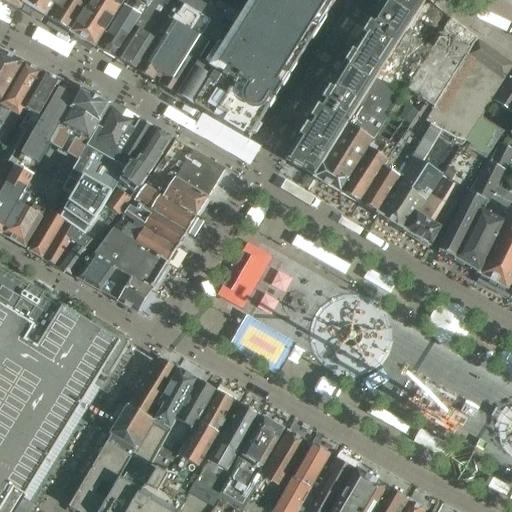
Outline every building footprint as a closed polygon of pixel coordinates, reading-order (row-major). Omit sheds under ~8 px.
[(24,5),(27,0),(0,0),(3,1),(3,2),(5,3),(5,2),(20,10),(21,10),(24,5)] [(27,0),(24,5),(71,34),(92,0),(27,0)] [(92,0),(71,34),(71,35),(74,37),(74,35),(93,47),(95,49),(125,0),(92,0)] [(125,0),(95,49),(100,51),(114,59),(116,61),(153,0),(125,0)] [(153,0),(116,61),(136,72),(138,73),(183,0),(153,0)] [(197,0),(183,0),(138,73),(142,76),(142,75),(148,78),(147,79),(149,80),(149,79),(156,83),(155,84),(156,84),(156,83),(164,88),(163,89),(164,89),(165,89),(171,92),(170,93),(171,94),(172,93),(176,95),(176,96),(177,96),(211,39),(224,19),(232,24),(239,13),(219,1),(213,10),(197,0)] [(212,40),(177,98),(194,108),(194,107),(215,120),(218,115),(226,120),(223,125),(243,138),(246,132),(252,136),(260,123),(269,109),(267,108),(272,100),(274,101),(276,98),(275,98),(288,77),(288,78),(290,75),(295,66),(295,67),(297,64),(297,63),(301,56),(302,57),(312,41),(311,40),(331,7),(332,8),(336,0),(253,0),(232,35),(231,36),(224,47),(215,41),(212,40)] [(423,0),(384,0),(284,161),(313,178),(375,79),(424,0),(423,0)] [(441,11),(424,0),(375,79),(402,97),(399,102),(419,114),(425,105),(409,95),(418,82),(402,71),(411,56),(435,72),(431,78),(439,83),(443,77),(470,95),(458,112),(445,104),(430,126),(460,144),(511,70),(511,65),(497,57),(498,55),(468,36),(470,33),(439,14),(441,11)] [(0,104),(1,102),(23,64),(0,51),(0,104)] [(0,106),(0,107),(0,146),(2,148),(23,111),(44,74),(24,64),(0,106)] [(511,114),(511,71),(492,102),(511,114)] [(21,129),(3,161),(12,165),(15,167),(62,84),(45,75),(24,111),(30,113),(21,129)] [(402,97),(375,79),(313,178),(341,194),(377,137),(390,116),(399,102),(402,97)] [(62,84),(15,167),(30,175),(36,163),(40,165),(51,145),(80,93),(62,84)] [(81,92),(52,145),(59,150),(57,152),(73,161),(70,167),(65,164),(56,180),(65,185),(111,107),(109,106),(108,106),(100,102),(100,101),(92,98),(91,98),(83,94),(83,93),(81,92)] [(399,102),(390,116),(400,122),(401,121),(411,128),(420,115),(419,114),(399,102)] [(111,107),(70,178),(109,199),(115,189),(118,184),(131,161),(136,164),(156,131),(111,107)] [(405,232),(414,217),(456,150),(437,139),(440,134),(431,128),(423,141),(377,215),(405,232)] [(118,184),(115,189),(118,191),(130,200),(131,200),(132,199),(154,169),(172,141),(173,140),(156,131),(157,131),(156,130),(156,131),(136,164),(135,165),(131,162),(118,184)] [(423,141),(408,132),(398,149),(361,206),(377,215),(423,141)] [(361,206),(398,149),(377,137),(341,194),(361,206)] [(174,145),(163,160),(149,181),(169,193),(174,187),(188,194),(191,190),(208,199),(225,171),(176,142),(174,145)] [(439,252),(438,253),(441,254),(451,260),(454,262),(481,211),(484,204),(487,206),(488,203),(511,155),(511,150),(503,146),(501,145),(500,147),(492,159),(492,160),(490,164),(489,164),(475,187),(469,196),(465,203),(464,202),(464,203),(439,252)] [(430,248),(482,165),(457,150),(406,233),(430,248)] [(15,167),(0,193),(0,234),(2,235),(25,248),(42,218),(21,206),(19,205),(19,203),(26,191),(27,190),(27,189),(33,177),(30,175),(15,167)] [(75,196),(62,218),(98,243),(116,215),(105,207),(109,199),(70,178),(64,190),(75,196)] [(145,187),(144,188),(196,219),(196,218),(208,199),(191,190),(188,194),(174,187),(169,193),(149,181),(145,187)] [(141,193),(132,206),(143,213),(145,209),(187,233),(196,219),(144,188),(141,193)] [(118,216),(130,200),(118,191),(106,207),(118,216)] [(481,211),(454,262),(478,275),(479,274),(505,224),(510,214),(488,203),(487,206),(484,204),(481,211)] [(178,248),(186,234),(187,233),(145,209),(143,213),(132,206),(130,208),(124,216),(178,248)] [(51,214),(29,252),(42,260),(64,222),(51,214)] [(505,224),(479,274),(481,276),(488,280),(488,279),(508,290),(511,281),(511,214),(510,214),(505,224)] [(166,267),(177,249),(178,248),(124,216),(112,233),(166,267)] [(64,222),(42,260),(61,271),(78,248),(88,255),(89,254),(96,245),(64,222)] [(98,252),(77,281),(117,303),(131,282),(150,293),(166,267),(112,233),(104,243),(98,252)] [(78,248),(61,271),(72,277),(88,255),(78,248)] [(0,511),(15,511),(102,372),(109,377),(129,343),(93,321),(91,325),(61,307),(0,269),(0,511)] [(150,293),(131,282),(117,303),(137,314),(150,293)] [(109,436),(111,437),(105,446),(133,462),(149,436),(166,407),(161,404),(181,373),(156,360),(109,436)] [(197,382),(181,373),(161,404),(166,407),(149,436),(164,445),(201,384),(197,382)] [(215,393),(215,392),(201,384),(164,445),(151,467),(168,478),(216,394),(215,393)] [(193,494),(185,488),(234,403),(216,394),(168,478),(159,493),(185,507),(192,496),(193,494)] [(261,418),(260,418),(260,419),(256,416),(256,415),(243,408),(193,494),(192,496),(214,509),(219,501),(233,476),(230,474),(261,418)] [(285,433),(266,421),(236,471),(248,477),(230,507),(238,511),(241,511),(264,470),(285,433)] [(264,470),(241,511),(272,511),(269,510),(281,489),(282,489),(288,478),(308,444),(289,434),(266,472),(264,470)] [(102,511),(182,511),(185,507),(159,493),(168,478),(151,467),(164,445),(149,436),(133,462),(102,511)] [(96,462),(92,469),(68,508),(69,509),(75,511),(102,511),(133,462),(105,446),(96,462)] [(301,511),(332,458),(314,449),(276,511),(301,511)] [(331,511),(355,471),(336,461),(306,511),(331,511)] [(358,474),(349,489),(335,511),(400,511),(407,501),(358,473),(358,474)] [(238,511),(230,507),(219,501),(214,509),(192,496),(185,507),(182,511),(238,511)] [(425,511),(426,511),(408,501),(401,511),(425,511)]
